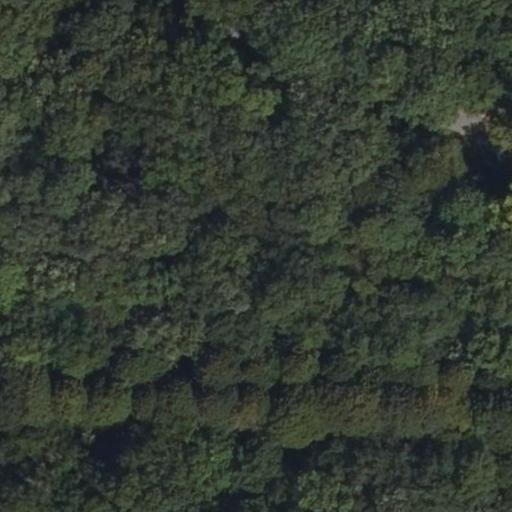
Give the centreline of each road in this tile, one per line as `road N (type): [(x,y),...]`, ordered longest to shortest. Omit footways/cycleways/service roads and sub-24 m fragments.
road 1 (unclassified): [(511,149),(382,78),(272,35),(221,0)]
road 2 (unknown): [(428,103),(477,37),(511,17)]
